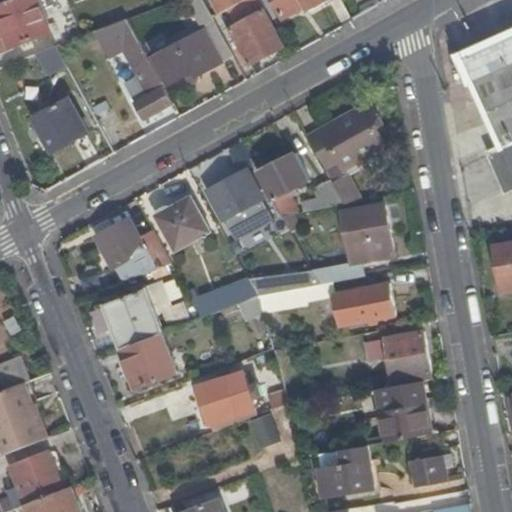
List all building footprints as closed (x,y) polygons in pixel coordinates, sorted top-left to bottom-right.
[(39,0),(5,0),(0,2),(0,16),(1,18),(4,27),(0,27),(0,45),(2,50),(52,32),(39,0)] [(234,56),(203,0),(190,0),(189,1),(204,31),(151,61),(163,83),(167,81),(170,86),(179,82),(183,89),(191,84),(189,81),(234,56)] [(246,0),(213,0),(221,14),(246,0)] [(265,10),(268,9),(262,0),(249,0),(231,10),(239,25),(228,31),(249,69),(286,48),(265,10)] [(272,0),(282,17),(304,5),(308,12),(329,0),(272,0)] [(128,20),(95,32),(106,52),(136,35),(130,23),(128,20)] [(511,35),(462,58),(503,149),(494,153),(509,190),(511,188),(511,35)] [(147,119),(174,104),(163,83),(151,61),(145,51),(139,41),(123,50),(139,77),(127,83),(147,119)] [(47,74),(67,67),(59,44),(39,51),(47,74)] [(90,133),(72,100),(35,120),(54,153),(90,133)] [(346,205),(365,201),(347,171),(362,163),(367,160),(389,147),(379,129),(386,125),(374,103),(310,139),(333,181),(346,205)] [(298,154),(261,173),(283,213),(297,206),(290,192),(312,180),(298,154)] [(367,160),(362,163),(365,169),(370,166),(367,160)] [(259,198),(263,196),(250,172),(212,192),(221,211),(235,204),(240,213),(246,210),(250,219),(265,211),(259,198)] [(327,208),(346,205),(333,181),(317,190),(327,208)] [(178,252),(213,232),(194,197),(159,217),(178,252)] [(313,269),(322,285),(364,277),(361,262),(397,255),(388,204),(345,211),(353,262),(313,269)] [(173,263),(153,227),(139,233),(132,220),(116,228),(101,236),(99,237),(115,268),(117,267),(124,281),(173,263)] [(101,236),(116,228),(112,221),(97,228),(101,236)] [(511,242),(496,245),(503,286),(511,284),(511,242)] [(255,276),(250,278),(260,296),(277,293),(271,282),(262,288),(255,276)] [(342,324),(396,316),(391,285),(337,293),(342,324)] [(224,308),(238,300),(230,286),(216,294),(224,308)] [(123,349),(165,333),(148,288),(111,302),(119,326),(115,327),(123,349)] [(260,296),(243,303),(250,319),(265,313),(260,296)] [(119,326),(111,302),(105,304),(115,327),(119,326)] [(179,372),(165,333),(123,349),(137,388),(179,372)] [(391,364),(395,387),(417,383),(416,377),(432,373),(425,333),(367,342),(370,360),(390,357),(391,364)] [(27,384),(34,381),(25,356),(0,366),(0,372),(8,391),(27,384)] [(200,390),(214,432),(261,415),(256,400),(265,397),(261,386),(252,389),(247,374),(200,390)] [(395,387),(379,389),(388,443),(409,439),(434,435),(424,381),(417,383),(395,387)] [(31,445),(51,438),(27,384),(8,391),(5,392),(0,393),(0,438),(6,455),(31,445)] [(275,413),(254,418),(260,445),(282,440),(275,413)] [(371,445),(343,450),(345,464),(321,468),(326,500),(378,491),(371,445)] [(12,466),(28,505),(68,491),(53,451),(12,466)] [(427,486),(466,479),(465,474),(446,477),(443,456),(418,461),(418,466),(423,465),(427,486)] [(83,511),(75,487),(68,491),(28,505),(30,511),(83,511)] [(1,502),(4,511),(10,511),(18,509),(14,497),(1,502)] [(226,511),(222,499),(187,511),(226,511)]
